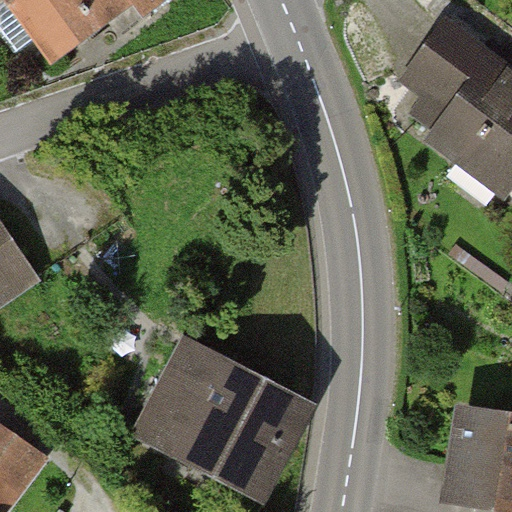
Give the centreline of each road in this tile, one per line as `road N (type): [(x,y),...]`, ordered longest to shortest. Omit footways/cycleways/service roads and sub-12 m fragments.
road 1 (secondary): [(298,36),(335,134),(363,263),(364,376),(345,511)]
road 2 (residential): [(0,138),(298,36)]
road 3 (residential): [(0,415),(62,464),(103,511)]
